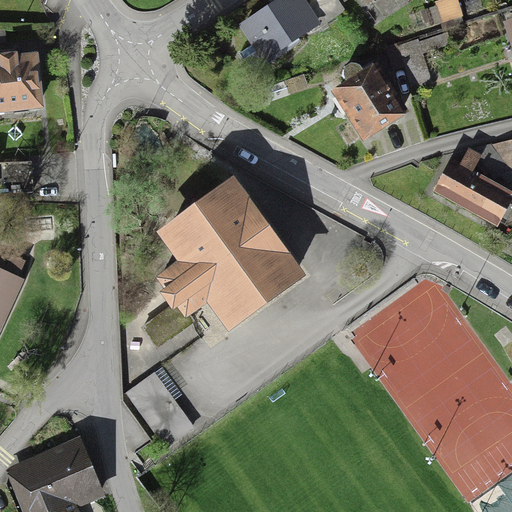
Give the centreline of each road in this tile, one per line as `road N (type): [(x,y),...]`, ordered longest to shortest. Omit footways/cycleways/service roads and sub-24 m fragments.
road 1 (residential): [(104,369),(95,126),(130,61)]
road 2 (residential): [(130,61),(221,127),(338,190)]
road 3 (residential): [(338,190),(511,293)]
road 4 (residential): [(511,131),(380,164),(338,190)]
road 5 (residential): [(132,511),(119,477),(104,369)]
road 6 (residential): [(0,460),(61,394),(104,369)]
